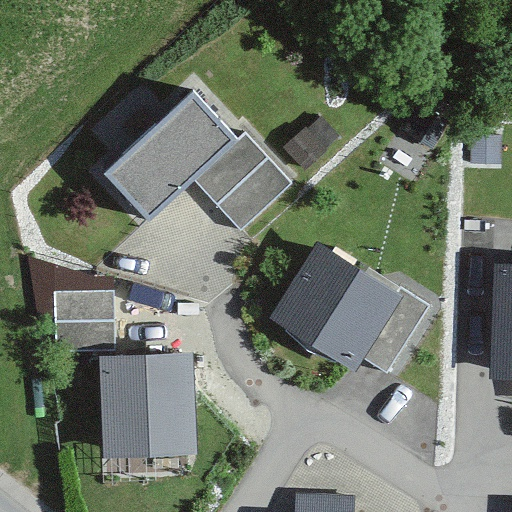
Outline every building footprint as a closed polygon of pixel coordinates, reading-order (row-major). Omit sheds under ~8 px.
[(145,226),(192,184),(238,235),(291,187),(244,135),(232,147),(188,99),(101,177),(145,226)] [(391,299),(311,246),(264,318),(351,376),(361,359),(384,374),(426,311),(396,291),(391,299)] [(511,268),(490,268),(488,381),(511,381),(511,268)] [(111,357),(110,297),(49,298),(51,358),(111,357)] [(194,455),(188,358),(95,363),(101,460),(194,455)] [(349,511),(342,502),(292,501),(292,511),(349,511)]
